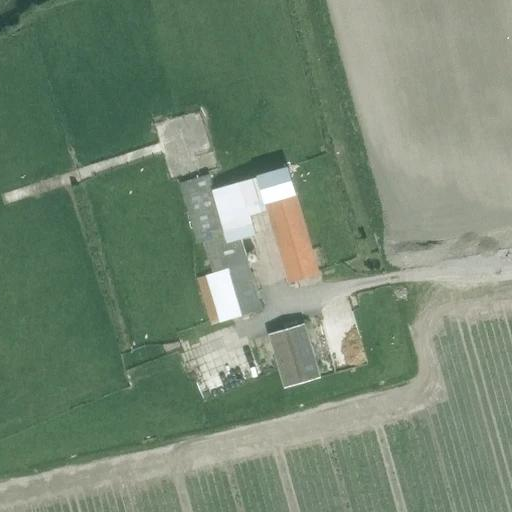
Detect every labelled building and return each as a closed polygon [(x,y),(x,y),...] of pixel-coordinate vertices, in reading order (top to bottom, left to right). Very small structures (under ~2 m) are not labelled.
[(195,110),(152,124),(166,167),(196,157),(191,144),(205,139),(195,110)] [(258,178),(262,193),(289,283),(320,275),(289,168),(258,178)] [(182,185),(184,193),(191,216),(187,217),(196,249),(205,246),(213,274),(198,279),(203,298),(210,319),(212,325),(261,310),(241,240),(256,235),(241,183),(214,191),(210,176),(182,185)] [(487,208),(487,194),(465,195),(466,208),(487,208)] [(422,196),(384,208),(398,251),(436,239),(422,196)] [(501,247),(499,220),(475,221),(478,249),(501,247)] [(320,328),(345,326),(344,301),(319,302),(320,328)] [(319,378),(304,325),(270,335),(285,388),(319,378)]
